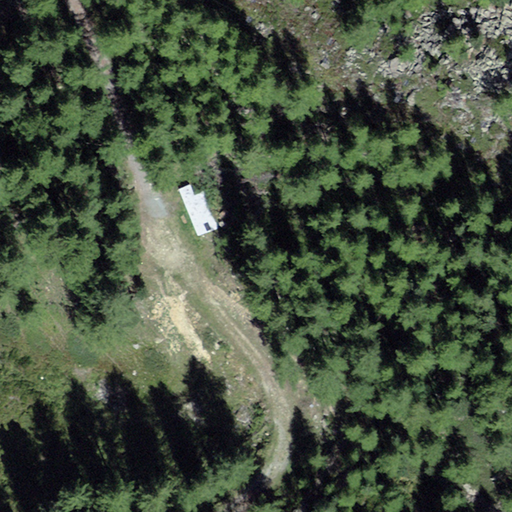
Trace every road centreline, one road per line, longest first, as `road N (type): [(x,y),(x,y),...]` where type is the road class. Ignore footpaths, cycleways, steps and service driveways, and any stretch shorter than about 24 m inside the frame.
road 1 (track): [(205,291),(152,219),(127,92),(82,0)]
road 2 (track): [(219,511),(285,418),(205,291)]
